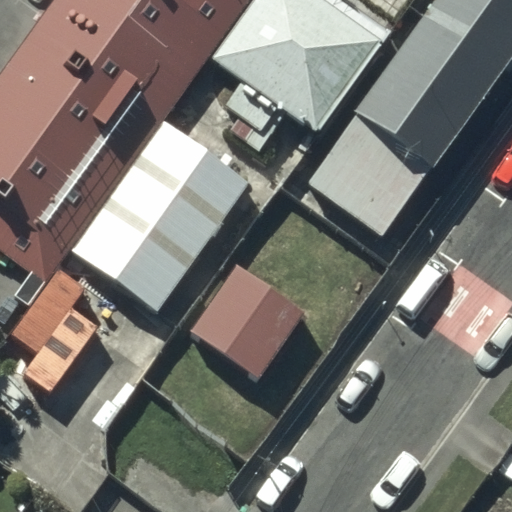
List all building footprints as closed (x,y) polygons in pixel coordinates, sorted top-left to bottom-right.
[(169,77),(222,0),(13,0),(0,20),(0,202),(56,241),(169,77)] [(376,5),(369,0),(232,0),(208,34),(308,103),(376,5)] [(511,27),(511,0),(389,0),(295,138),(391,203),(511,27)] [(169,77),(56,241),(141,299),(254,136),(169,77)] [(235,261),(192,325),(257,369),(300,305),(235,261)]
